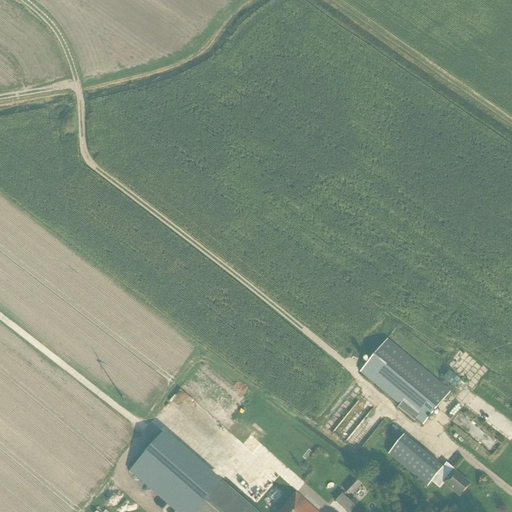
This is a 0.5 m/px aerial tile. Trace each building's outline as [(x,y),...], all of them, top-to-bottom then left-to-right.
[(72,105),(60,105),(60,143),(70,143),(70,146),(73,146),(72,105)] [(451,392),(387,339),(360,372),(423,425),(451,392)] [(446,373),(443,377),(453,386),(451,389),(461,397),(466,389),(446,373)] [(511,442),(511,425),(472,397),(464,408),(511,442)] [(360,401),(331,432),(355,454),(371,436),(358,425),(371,410),(360,401)] [(220,484),(163,434),(131,470),(179,511),(256,511),(222,482),(220,484)] [(428,486),(439,473),(443,468),(404,436),(389,454),(428,486)] [(491,457),(499,445),(491,440),(483,452),(491,457)] [(245,456),(239,464),(247,470),(253,461),(245,456)] [(495,463),(502,469),(506,464),(499,459),(495,463)] [(446,464),(443,468),(439,473),(446,480),(444,482),(460,496),(470,484),(446,464)] [(339,489),(349,497),(361,484),(351,475),(339,489)] [(317,511),(296,493),(278,511),(317,511)] [(350,511),(356,506),(342,494),(335,502),(347,511),(350,511)]
